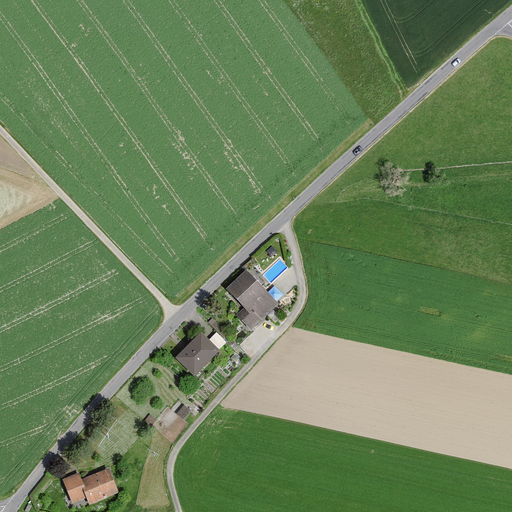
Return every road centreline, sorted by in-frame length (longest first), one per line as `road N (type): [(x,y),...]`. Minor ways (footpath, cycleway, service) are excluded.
road 1 (unclassified): [(14,502),(90,402),(504,18)]
road 2 (track): [(179,511),(171,467),(298,307),(300,277),(281,218)]
road 3 (track): [(179,317),(0,130)]
